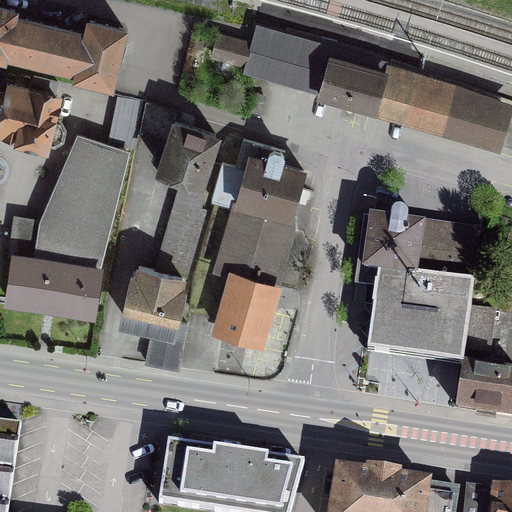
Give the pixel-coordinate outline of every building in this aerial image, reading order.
[(0,54),(4,55),(5,50),(78,69),(76,74),(110,82),(123,28),(89,20),(87,33),(83,33),(13,17),(14,9),(0,5),(0,54)] [(249,42),(218,34),(213,54),(244,62),(249,42)] [(288,66),(300,69),(296,85),(374,107),(375,104),(499,140),(507,111),(383,74),(384,71),(353,62),(354,56),(335,51),(333,57),(306,49),(305,51),(293,48),(288,66)] [(33,75),(30,89),(54,95),(58,81),(33,75)] [(57,95),(54,95),(30,89),(10,84),(7,93),(0,91),(0,129),(18,134),(17,138),(46,145),(47,141),(54,143),(62,138),(64,127),(60,120),(51,118),(57,95)] [(134,147),(143,100),(118,95),(108,141),(134,147)] [(168,140),(175,120),(178,112),(145,100),(139,131),(168,140)] [(177,172),(183,174),(200,180),(216,134),(175,120),(168,140),(160,166),(161,166),(159,173),(174,179),(177,172)] [(21,217),(7,298),(92,311),(99,266),(98,266),(126,150),(79,135),(42,220),(21,217)] [(285,150),(243,138),(236,165),(222,161),(212,198),(217,200),(196,274),(191,308),(219,313),(231,270),(276,283),(292,229),(291,214),(296,198),(304,201),(308,189),(299,186),(304,170),(281,164),(285,150)] [(201,180),(200,180),(183,174),(172,210),(205,212),(206,208),(200,207),(204,193),(198,191),(201,180)] [(205,212),(172,210),(155,269),(182,276),(186,276),(205,212)] [(471,308),(474,283),(473,283),(480,234),(407,224),(406,215),(400,211),(393,214),(391,221),(372,219),(364,270),(378,272),(377,283),(375,283),(367,352),(463,365),(465,349),(471,308)] [(182,276),(155,269),(139,265),(125,318),(155,325),(171,329),(174,319),(182,287),(180,287),(182,276)] [(219,313),(216,323),(259,336),(275,283),(231,270),(219,313)] [(490,352),(495,311),(471,308),(465,349),(490,352)] [(174,319),(171,329),(155,325),(152,332),(146,361),(180,368),(188,322),(174,319)] [(457,408),(511,416),(511,373),(502,371),(503,364),(485,361),(484,369),(464,365),(457,408)] [(0,511),(7,511),(21,424),(0,421),(0,511)] [(168,442),(160,492),(179,494),(177,506),(198,509),(200,498),(215,500),(214,511),(219,511),(253,511),(255,506),(290,511),(304,462),(168,442)] [(369,475),(338,470),(331,511),(452,511),(456,488),(396,479),(397,474),(370,470),(369,475)] [(511,511),(511,490),(466,484),(463,511),(511,511)]
